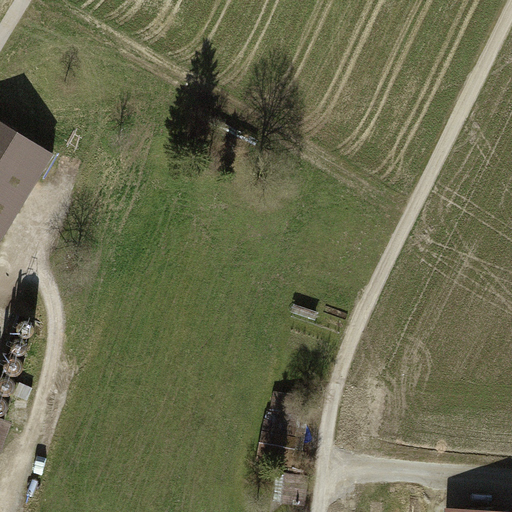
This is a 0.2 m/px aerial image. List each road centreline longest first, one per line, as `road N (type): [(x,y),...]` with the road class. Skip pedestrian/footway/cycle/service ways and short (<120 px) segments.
road 1 (track): [(321,511),(333,404),(358,331),(511,21)]
road 2 (track): [(0,259),(26,244),(60,261),(71,299),(43,415)]
